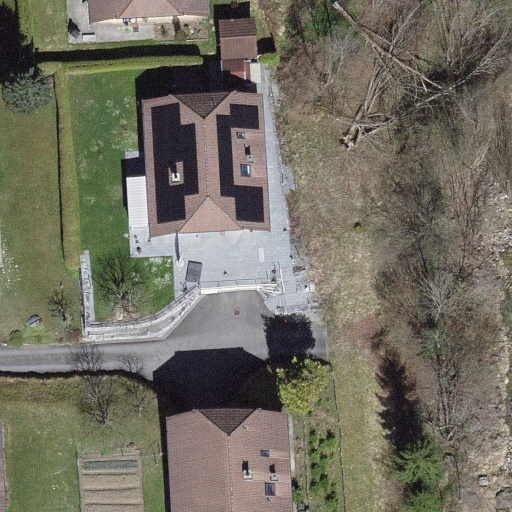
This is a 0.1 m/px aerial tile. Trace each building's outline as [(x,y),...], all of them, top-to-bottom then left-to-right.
[(207,0),(91,0),(92,23),(209,18),(207,0)] [(253,21),(221,24),(226,84),(258,82),(253,21)] [(268,91),(149,98),(157,239),(276,232),(268,91)] [(295,511),(291,414),(170,420),(174,511),(295,511)] [(8,511),(8,423),(0,423),(0,511),(8,511)]
